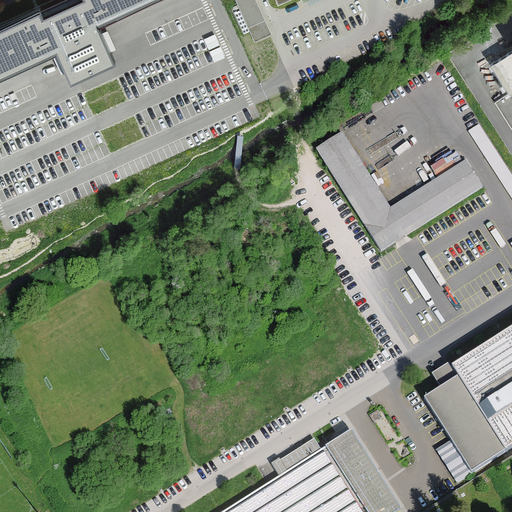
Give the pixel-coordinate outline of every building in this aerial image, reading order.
[(36,9),(0,25),(0,75),(56,50),(70,80),(112,61),(94,21),(84,0),(80,0),(41,18),(36,9)] [(84,0),(94,21),(140,0),(84,0)] [(255,0),(235,0),(255,42),(271,34),(255,0)] [(511,47),(489,62),(507,92),(511,88),(511,47)] [(511,175),(479,124),(468,131),(511,199),(511,175)] [(343,132),(317,149),(381,250),(400,238),(483,187),(466,159),(390,207),(343,132)] [(439,385),(423,395),(451,440),(471,471),(511,445),(511,328),(451,367),(448,362),(431,372),(439,385)] [(321,449),(314,438),(297,449),(280,459),(279,458),(271,463),(280,476),(223,511),(393,511),(400,507),(351,430),(321,449)] [(456,481),(471,471),(451,440),(436,450),(456,481)]
